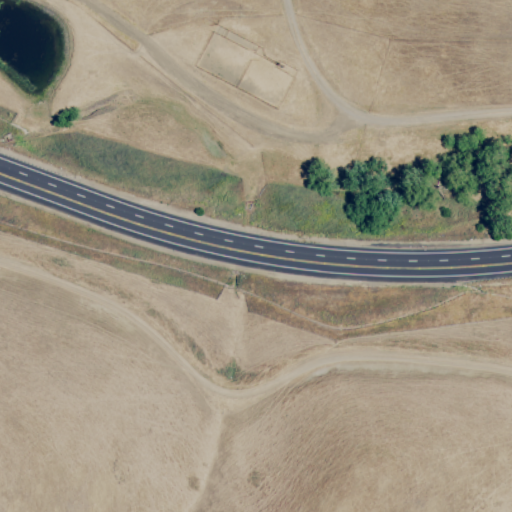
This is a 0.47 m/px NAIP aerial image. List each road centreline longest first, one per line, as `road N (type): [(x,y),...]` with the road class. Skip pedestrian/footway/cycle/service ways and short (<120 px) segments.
road 1 (track): [(0,264),(129,316),(220,397),(356,358),(511,376)]
road 2 (trunk): [(0,172),(170,235),(252,254),(407,267),(511,261)]
road 3 (track): [(349,113),(277,143),(209,117),(59,0)]
